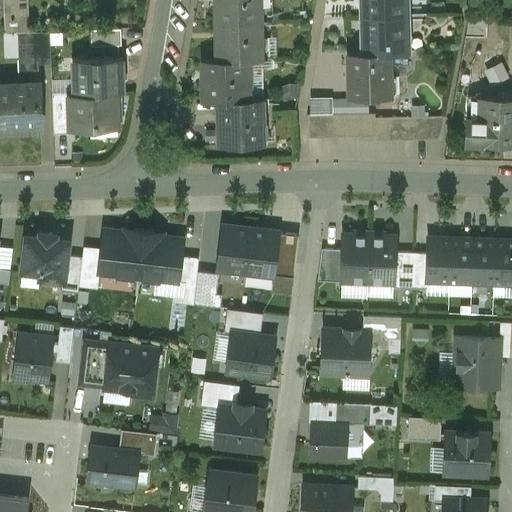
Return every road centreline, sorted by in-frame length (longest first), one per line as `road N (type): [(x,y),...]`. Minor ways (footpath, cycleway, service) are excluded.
road 1 (residential): [(273,511),(317,177)]
road 2 (residential): [(317,177),(511,183)]
road 3 (residential): [(144,187),(171,0)]
road 4 (residential): [(144,187),(317,177)]
road 5 (residential): [(0,192),(144,187)]
